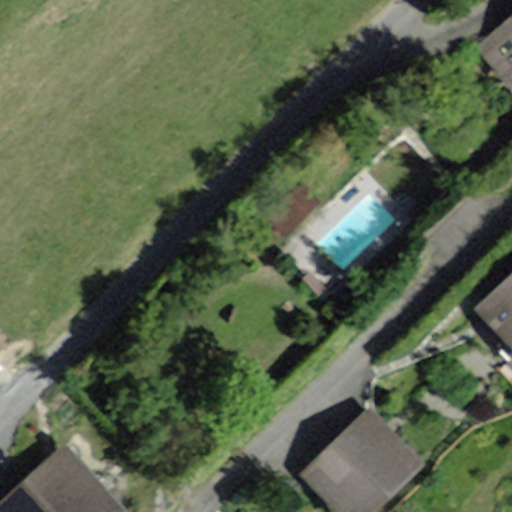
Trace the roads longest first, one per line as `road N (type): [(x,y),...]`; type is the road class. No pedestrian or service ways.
road 1 (residential): [(367,53),(0,419)]
road 2 (residential): [(194,511),(511,212)]
road 3 (residential): [(367,53),(425,46),(503,0)]
